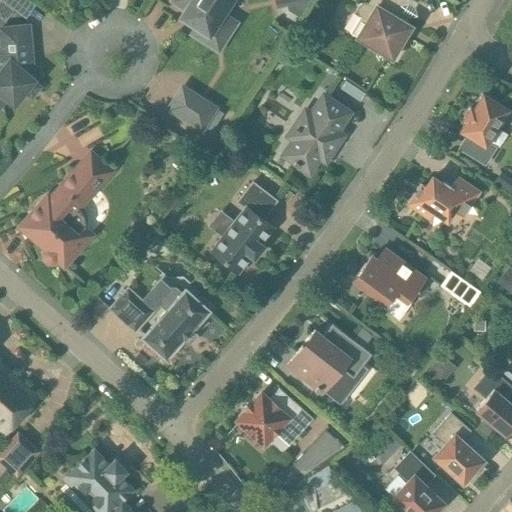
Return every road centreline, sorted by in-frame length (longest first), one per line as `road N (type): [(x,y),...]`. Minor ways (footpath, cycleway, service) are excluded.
road 1 (residential): [(175,427),(291,293),(401,139),(463,33)]
road 2 (residential): [(175,427),(0,274)]
road 3 (residential): [(0,185),(106,47)]
